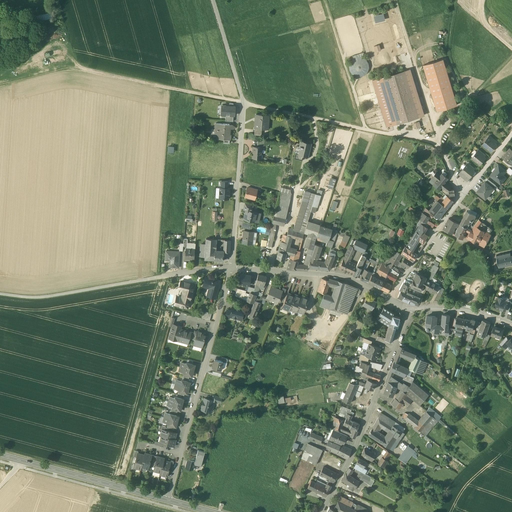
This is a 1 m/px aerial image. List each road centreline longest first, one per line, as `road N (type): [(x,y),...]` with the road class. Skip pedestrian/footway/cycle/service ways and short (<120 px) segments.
road 1 (track): [(243,103),(76,66),(0,81)]
road 2 (residential): [(322,511),(412,308)]
road 3 (track): [(243,103),(442,148)]
road 4 (residential): [(388,299),(506,140)]
road 5 (secondary): [(0,454),(168,500)]
road 6 (unclassified): [(166,275),(36,297),(0,293)]
road 7 (residential): [(231,268),(243,103)]
road 8 (residential): [(231,268),(327,275),(388,299)]
road 9 (track): [(398,0),(442,148)]
road 10 (residential): [(180,453),(216,324)]
